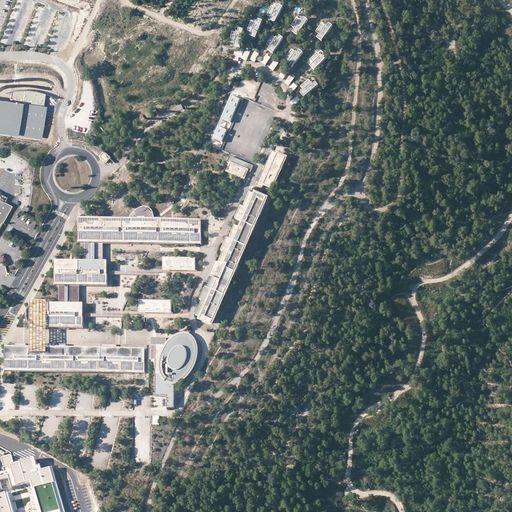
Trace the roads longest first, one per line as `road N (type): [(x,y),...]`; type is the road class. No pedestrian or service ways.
road 1 (track): [(511,213),(471,261),(415,285),(424,333),(417,371),(352,430),(350,489),(392,496),(402,511)]
road 2 (track): [(247,370),(279,315),(304,240),(349,162),(360,57),(353,0)]
road 3 (unknown): [(380,0),(405,103),(401,179),(386,208),(369,208),(361,193)]
road 4 (unknown): [(362,185),(380,110),(367,0)]
road 5 (track): [(147,511),(180,423),(247,370)]
road 6 (track): [(235,0),(204,33),(122,0)]
